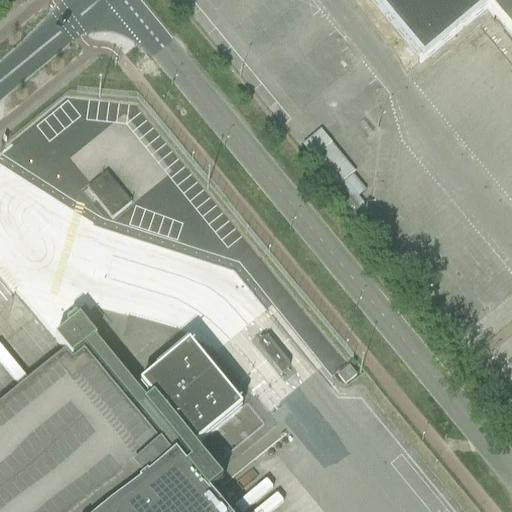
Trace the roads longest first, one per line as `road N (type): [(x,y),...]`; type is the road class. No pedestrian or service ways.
road 1 (unclassified): [(120,0),(511,477)]
road 2 (unknown): [(0,173),(69,137),(130,142),(224,243)]
road 3 (tertiary): [(0,80),(96,0)]
